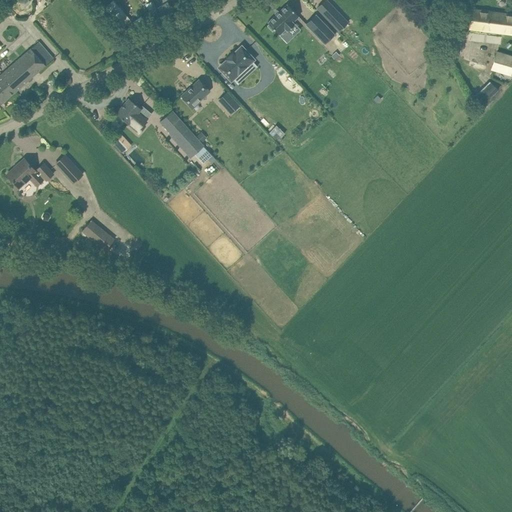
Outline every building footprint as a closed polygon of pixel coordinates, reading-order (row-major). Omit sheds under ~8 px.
[(326,0),(324,0),(316,8),(339,31),(348,22),(326,0)] [(299,16),(287,4),(279,11),(279,12),(276,15),(276,14),(275,15),(268,22),(269,24),(267,26),(272,31),(274,29),(279,35),(285,29),(287,31),(295,24),(293,22),(299,16)] [(511,33),(511,14),(472,10),(470,28),(511,33)] [(305,24),(325,44),(335,34),(316,14),(305,24)] [(38,42),(2,74),(6,78),(5,79),(16,91),(53,58),(38,42)] [(227,60),(220,67),(231,80),(233,78),(238,84),(257,66),(252,61),(253,59),(242,47),(234,54),(233,52),(226,59),(227,60)] [(492,69),(511,74),(511,56),(497,52),(492,69)] [(6,78),(2,74),(0,75),(0,103),(1,104),(16,91),(5,79),(6,78)] [(199,80),(181,96),(192,108),(200,101),(199,100),(209,91),(199,80)] [(490,81),(472,98),(481,107),(499,90),(490,81)] [(242,87),(233,96),(255,119),(264,111),(242,87)] [(227,92),(219,99),(226,106),(234,100),(227,92)] [(151,97),(145,103),(151,109),(157,104),(151,97)] [(129,99),(116,114),(128,124),(133,118),(142,125),(151,114),(142,106),(140,108),(129,99)] [(203,146),(172,111),(160,122),(172,135),(171,136),(190,158),(203,146)] [(206,138),(201,132),(196,136),(201,142),(206,138)] [(119,136),(112,142),(117,147),(124,141),(119,136)] [(73,183),(82,174),(65,155),(55,164),(73,183)] [(24,158),(7,174),(19,187),(28,179),(35,187),(44,178),(46,180),(53,174),(44,164),(36,172),(24,158)] [(82,231),(98,245),(108,234),(91,220),(82,231)]
